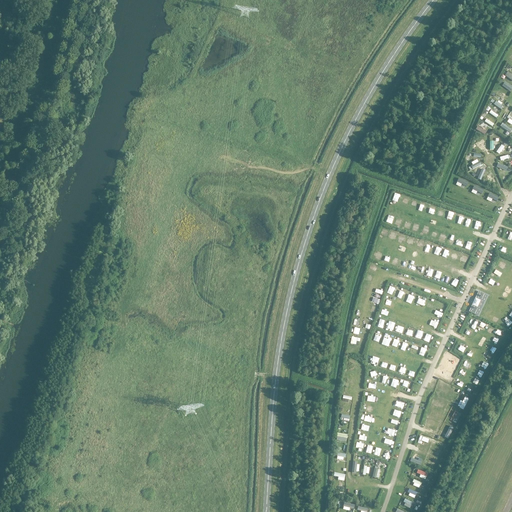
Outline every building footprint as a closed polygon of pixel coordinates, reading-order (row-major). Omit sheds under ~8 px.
[(502,85),(510,91),(511,87),(504,82),(502,85)] [(507,103),(509,100),(499,95),(497,97),(507,103)] [(494,104),(500,108),(503,105),(496,100),(494,104)] [(500,127),(509,134),(511,130),(502,123),(500,127)] [(476,129),(484,134),(486,131),(478,125),(476,129)] [(478,145),(483,152),(486,149),(481,142),(478,145)] [(502,145),(496,152),(499,154),(504,147),(502,145)] [(470,165),(472,169),(481,164),(479,161),(470,165)] [(466,186),(468,183),(458,178),(456,181),(466,186)] [(451,191),(455,194),(459,187),(455,184),(451,191)] [(483,190),(474,186),(472,189),(482,194),(483,190)] [(460,194),(463,197),(469,191),(465,188),(460,194)] [(499,197),(489,193),(487,197),(497,201),(499,197)] [(478,292),(469,312),(477,316),(487,296),(478,292)] [(435,387),(451,394),(455,382),(440,376),(435,387)]
